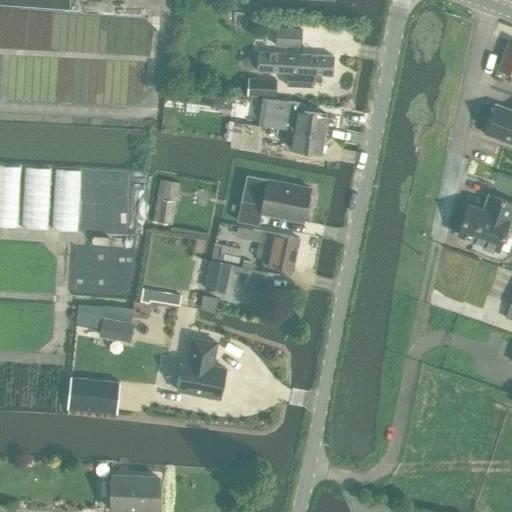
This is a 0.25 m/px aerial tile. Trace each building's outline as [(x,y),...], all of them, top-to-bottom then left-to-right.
[(301,46),(301,29),(277,28),(276,45),(284,46),(284,53),(257,52),(256,71),(268,71),(287,72),(287,86),(312,87),(313,74),(332,75),(333,56),(298,54),(299,46),(301,46)] [(511,42),(508,42),(498,69),(511,73),(511,42)] [(275,96),(276,78),(247,78),(246,95),(275,96)] [(165,100),(211,106),(213,95),(166,90),(165,100)] [(213,95),(211,106),(211,107),(231,109),(233,96),(213,94),(213,95)] [(262,97),(258,124),(278,127),(287,129),(287,128),(324,134),(327,114),(303,110),(304,103),(262,97)] [(511,109),(495,104),(484,133),(511,143),(511,109)] [(237,150),(253,153),(258,125),(234,121),(232,131),(240,132),(237,149),(237,150)] [(287,129),(286,135),(293,136),(292,149),(321,153),(324,134),(287,128),(287,129)] [(303,221),(306,205),(309,203),(311,197),(308,193),(310,187),(246,175),(237,220),(258,225),(261,213),(303,221)] [(467,205),(457,233),(474,239),(470,250),(498,261),(504,260),(509,256),(511,247),(511,202),(494,195),(489,212),(467,205)] [(167,223),(170,200),(156,198),(152,221),(167,223)] [(293,270),(299,238),(252,228),(250,239),(259,241),(255,257),(263,258),(262,264),(293,270)] [(238,262),(240,249),(221,245),(218,259),(238,262)] [(226,262),(212,259),(210,258),(209,262),(203,288),(225,293),(231,263),(226,262)] [(142,287),(140,301),(149,302),(149,300),(179,305),(181,294),(142,287)] [(129,343),(133,322),(102,317),(99,338),(129,343)] [(213,359),(216,342),(192,337),(188,360),(183,359),(177,390),(219,398),(225,368),(209,364),(210,359),(213,359)] [(67,409),(116,414),(120,381),(70,376),(67,409)] [(111,475),(111,510),(156,511),(156,507),(159,504),(159,498),(157,496),(157,476),(111,475)]
